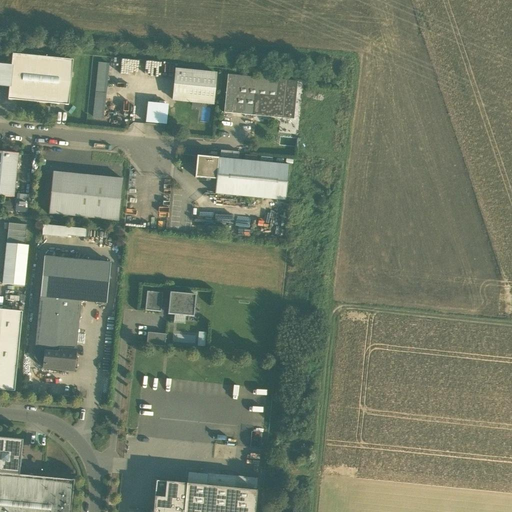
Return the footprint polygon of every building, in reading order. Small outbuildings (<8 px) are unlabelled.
[(8,99),(68,105),(73,60),(12,54),(11,67),(9,87),(8,99)] [(120,69),(136,70),(136,60),(112,59),(112,68),(120,69)] [(108,64),(98,63),(93,117),(103,118),(108,64)] [(0,85),(9,87),(11,67),(0,65),(0,85)] [(173,100),(213,104),(216,74),(176,70),(173,100)] [(253,115),(293,119),(297,82),(227,75),(224,113),(253,116),(253,115)] [(147,106),(145,123),(166,125),(168,108),(147,106)] [(0,196),(13,198),(18,154),(0,152),(0,196)] [(44,152),(42,169),(51,170),(53,153),(44,152)] [(195,178),(216,180),(218,159),(197,156),(195,178)] [(218,158),(218,159),(216,180),(214,194),(285,201),(289,165),(218,158)] [(48,214),(118,221),(123,179),(53,172),(48,214)] [(28,195),(16,194),(15,211),(27,213),(28,195)] [(6,243),(24,245),(26,226),(8,224),(6,243)] [(42,236),(67,239),(68,237),(85,238),(85,230),(42,226),(42,236)] [(2,284),(24,286),(28,246),(6,244),(2,284)] [(44,257),(40,298),(80,302),(106,304),(110,264),(44,257)] [(161,309),(161,306),(162,300),(163,293),(147,292),(145,311),(161,312),(161,309)] [(170,293),(169,300),(168,307),(168,309),(167,315),(174,315),(185,316),(193,317),(195,295),(170,293)] [(75,352),(80,302),(40,298),(34,358),(43,369),(43,368),(45,349),(75,352)] [(0,390),(14,392),(22,312),(0,310),(0,390)] [(185,316),(174,315),(173,323),(185,324),(185,316)] [(196,345),(204,345),(204,332),(197,332),(196,345)] [(146,345),(164,347),(166,335),(147,333),(146,345)] [(43,368),(73,371),(75,352),(45,349),(43,368)] [(0,437),(0,511),(70,511),(73,481),(19,475),(22,440),(0,437)] [(203,486),(234,489),(235,476),(205,473),(203,486)] [(257,479),(235,476),(234,489),(256,491),(257,479)] [(254,511),(256,491),(234,489),(203,486),(156,481),(153,511),(152,511),(254,511)]
